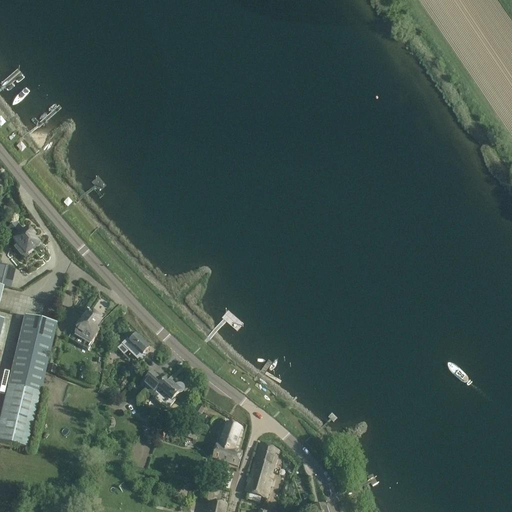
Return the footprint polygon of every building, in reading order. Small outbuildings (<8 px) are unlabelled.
[(28,253),(36,246),(29,238),(31,236),(26,231),(24,232),(16,222),(7,230),(15,240),(14,241),(25,255),(28,253)] [(76,335),(86,341),(82,347),(89,351),(99,333),(95,327),(99,320),(89,314),(76,335)] [(25,317),(22,327),(0,421),(0,443),(27,450),(56,324),(25,317)] [(128,340),(122,346),(138,361),(140,359),(142,361),(147,356),(145,354),(151,348),(138,335),(130,342),(128,340)] [(48,365),(46,373),(54,375),(56,367),(48,365)] [(133,382),(142,372),(135,366),(126,375),(133,382)] [(178,386),(176,388),(167,380),(163,384),(153,374),(142,386),(153,396),(159,389),(166,396),(162,400),(170,407),(175,401),(174,400),(179,394),(182,393),(183,392),(184,390),(183,388),(182,387),(180,386),(178,386)] [(238,467),(243,453),(235,451),(242,429),(227,424),(220,446),(218,445),(213,459),(238,467)] [(182,430),(180,436),(196,442),(198,435),(182,430)] [(261,443),(246,494),(267,501),(274,476),(272,475),(279,451),(261,443)]
